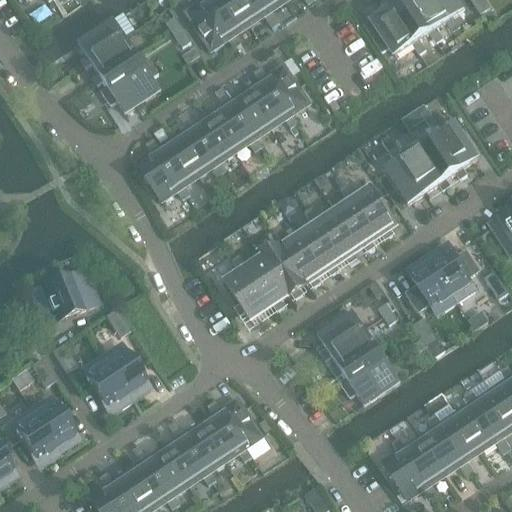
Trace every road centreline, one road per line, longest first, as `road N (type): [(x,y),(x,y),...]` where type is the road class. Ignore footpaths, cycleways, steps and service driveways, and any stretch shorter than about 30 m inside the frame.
road 1 (residential): [(224,369),(511,181)]
road 2 (residential): [(100,158),(336,0)]
road 3 (residential): [(100,158),(224,369)]
road 4 (residential): [(43,497),(224,369)]
road 5 (residential): [(224,369),(268,385),(366,511)]
road 6 (residential): [(0,41),(100,158)]
